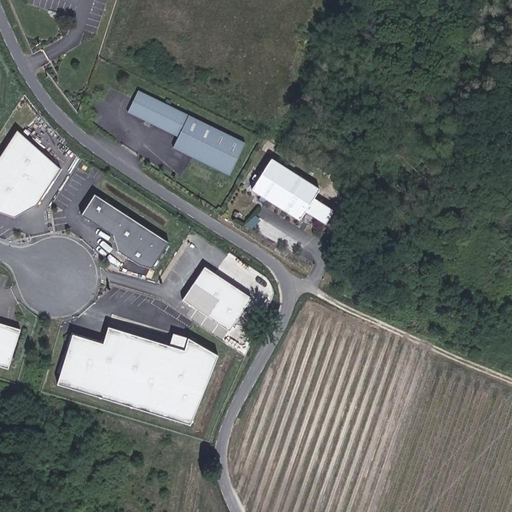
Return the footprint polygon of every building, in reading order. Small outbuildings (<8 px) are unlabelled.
[(246,142),(139,89),(129,111),(179,136),(174,146),(231,174),(246,142)] [(35,204),(58,168),(39,146),(15,129),(0,152),(0,212),(13,217),(35,204)] [(315,197),(320,189),(271,160),(253,191),(302,220),(308,212),(327,223),(336,209),(315,197)] [(169,241),(94,194),(81,216),(113,236),(118,250),(139,264),(152,267),(169,241)] [(252,297),(205,267),(184,300),(231,331),(252,297)] [(0,367),(11,371),(23,332),(0,324),(0,367)] [(192,427),(218,357),(191,336),(186,351),(135,338),(109,330),(105,347),(74,338),(59,389),(84,396),(192,427)] [(176,333),(173,343),(186,346),(188,336),(176,333)]
